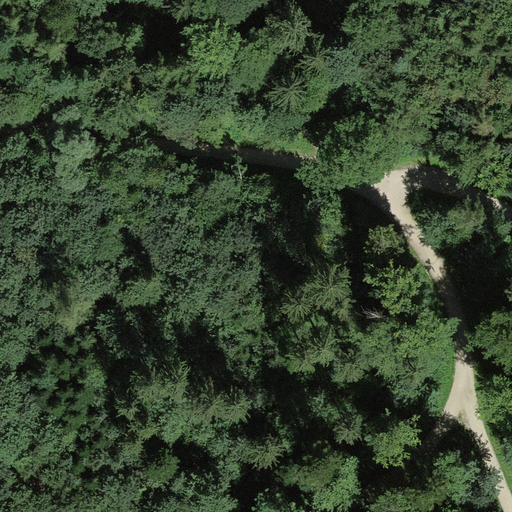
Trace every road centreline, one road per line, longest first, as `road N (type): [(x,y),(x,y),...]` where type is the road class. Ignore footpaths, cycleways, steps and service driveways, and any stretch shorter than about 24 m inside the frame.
road 1 (track): [(375,178),(444,283),(457,328),(459,383),(434,438),(389,482),(318,511)]
road 2 (track): [(375,178),(171,142),(0,123)]
road 3 (track): [(341,167),(126,0)]
road 4 (track): [(375,178),(447,186),(511,210)]
road 5 (track): [(459,383),(507,511)]
